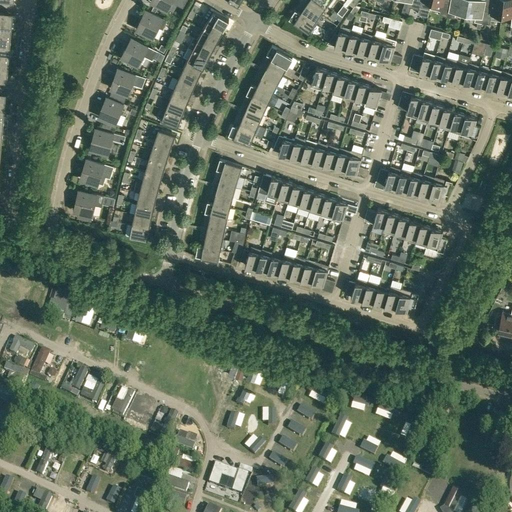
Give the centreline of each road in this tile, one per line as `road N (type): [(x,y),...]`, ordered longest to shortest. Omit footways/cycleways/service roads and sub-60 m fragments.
road 1 (unclassified): [(511,402),(166,285)]
road 2 (residential): [(46,245),(76,126),(131,0)]
road 3 (residential): [(366,193),(199,138)]
road 4 (residential): [(334,303),(168,256)]
road 5 (residential): [(399,81),(254,25)]
road 6 (residential): [(10,232),(21,90)]
road 7 (residential): [(420,330),(467,232),(448,217)]
road 8 (unclassified): [(166,285),(46,245)]
road 9 (residential): [(199,138),(254,25)]
road 10 (residential): [(168,256),(199,138)]
